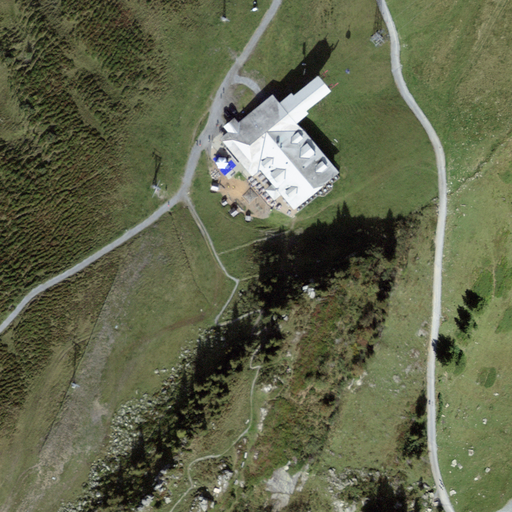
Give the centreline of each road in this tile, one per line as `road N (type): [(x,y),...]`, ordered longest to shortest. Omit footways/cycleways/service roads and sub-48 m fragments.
road 1 (track): [(382,0),(397,73),(438,144),(443,169),(431,396),(436,469),(451,511)]
road 2 (track): [(0,327),(40,284),(182,189),(233,62),(274,0)]
